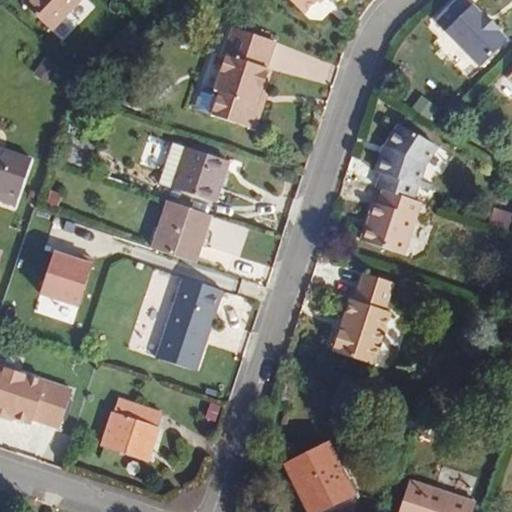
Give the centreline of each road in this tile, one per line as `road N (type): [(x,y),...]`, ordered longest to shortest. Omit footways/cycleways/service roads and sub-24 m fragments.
road 1 (residential): [(220,511),(364,59),(405,0)]
road 2 (residential): [(0,466),(144,511)]
